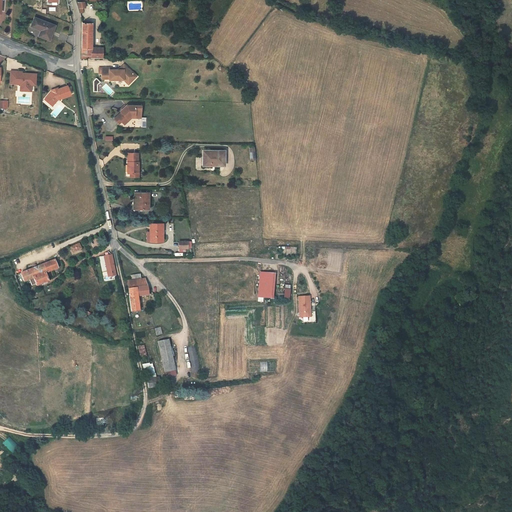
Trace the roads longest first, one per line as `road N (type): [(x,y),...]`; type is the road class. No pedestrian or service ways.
road 1 (track): [(0,429),(49,437),(142,433),(156,425),(114,244)]
road 2 (residential): [(77,67),(114,244),(137,263)]
